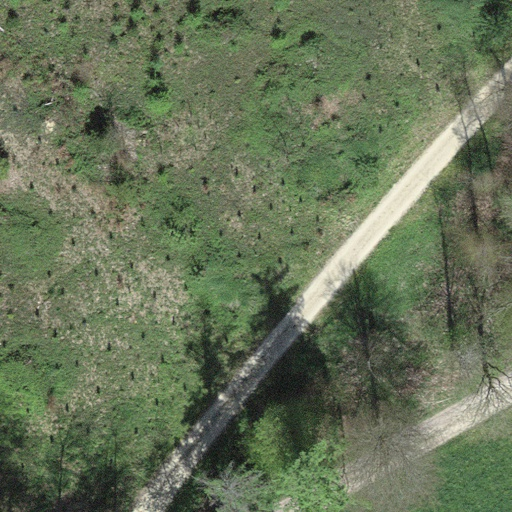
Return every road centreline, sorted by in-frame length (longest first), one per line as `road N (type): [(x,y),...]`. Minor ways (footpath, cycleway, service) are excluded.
road 1 (track): [(511,78),(284,331),(155,487),(144,511)]
road 2 (track): [(276,511),(511,388)]
